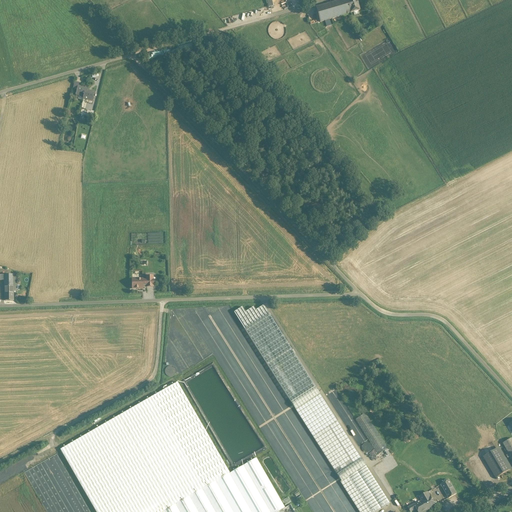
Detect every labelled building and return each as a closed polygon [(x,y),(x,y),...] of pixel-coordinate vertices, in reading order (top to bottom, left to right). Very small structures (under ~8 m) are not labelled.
[(346,0),(341,0),(316,8),(320,22),(345,15),(346,17),(347,17),(347,15),(350,14),(350,13),(346,0)] [(356,0),(346,0),(350,13),(359,11),(356,0)] [(95,93),(87,91),(87,89),(78,87),(77,89),(76,95),(79,96),(78,99),(83,100),(83,103),(85,103),(85,102),(92,104),(95,93)] [(10,212),(0,209),(0,243),(2,244),(10,212)] [(11,212),(0,259),(0,266),(12,269),(25,215),(11,212)] [(13,275),(4,275),(4,281),(4,287),(13,287),(13,275)] [(153,277),(146,277),(146,280),(143,280),(143,279),(138,280),(133,280),(132,280),(132,289),(133,289),(138,289),(143,289),(143,286),(147,286),(147,287),(153,287),(153,286),(153,280),(153,277)] [(13,287),(4,287),(4,301),(13,301),(13,292),(13,287)] [(320,394),(264,306),(255,311),(253,307),(245,312),(242,307),(234,313),(295,410),(320,394)] [(177,382),(119,416),(171,507),(189,497),(202,489),(229,474),(229,473),(177,382)] [(320,394),(295,410),(313,437),(330,426),(337,421),(320,394)] [(365,413),(355,419),(377,454),(383,451),(386,455),(390,453),(365,413)] [(162,511),(171,507),(119,416),(60,450),(96,511),(162,511)] [(362,459),(338,421),(337,421),(330,426),(354,464),(362,459)] [(354,464),(330,426),(313,437),(337,474),(354,464)] [(293,445),(301,440),(295,429),(291,431),(290,430),(286,433),(293,445)] [(511,455),(511,439),(511,438),(503,443),(510,456),(511,455)] [(372,448),(372,446),(371,444),(370,443),(368,442),(366,442),(364,443),(363,444),(362,446),(362,447),(362,449),(363,451),(365,452),(366,452),(368,452),(370,451),(371,450),(372,448)] [(511,469),(499,449),(484,457),(496,477),(511,469)] [(305,500),(319,491),(296,453),(293,456),(294,458),(291,460),(295,466),(293,467),(294,468),(291,470),(293,472),(289,474),(305,500)] [(89,511),(59,454),(26,471),(47,511),(89,511)] [(285,508),(256,458),(243,466),(269,511),(277,511),(282,510),(285,508)] [(354,464),(337,474),(341,481),(348,477),(366,466),(362,459),(354,464)] [(269,511),(243,466),(229,473),(229,474),(251,511),(269,511)] [(375,511),(390,503),(366,466),(348,477),(370,511),(375,511)] [(251,511),(229,474),(202,489),(215,511),(251,511)] [(370,511),(348,477),(341,481),(341,482),(360,511),(370,511)] [(449,480),(441,485),(449,499),(457,494),(449,480)] [(215,511),(202,489),(189,497),(197,511),(215,511)] [(430,496),(430,497),(427,492),(420,497),(422,501),(419,502),(418,503),(418,504),(414,505),(418,511),(424,511),(435,506),(430,496)] [(171,507),(162,511),(197,511),(189,497),(171,507)]
